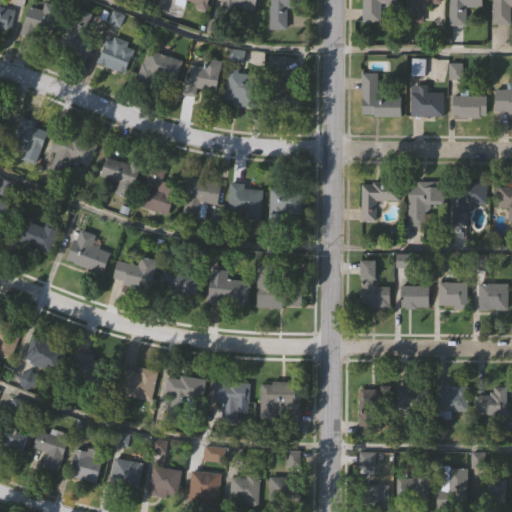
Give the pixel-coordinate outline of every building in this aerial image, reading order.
[(0,0),(0,6),(14,9),(9,31),(0,29),(0,0)] [(206,9),(208,0),(176,0),(176,2),(206,9)] [(257,0),(257,10),(222,6),(222,0),(257,0)] [(270,28),(270,0),(305,0),(305,7),(287,7),(286,29),(270,28)] [(380,21),(362,21),(362,0),(396,0),(396,6),(380,5),(380,21)] [(439,0),(439,4),(423,3),(422,23),(405,23),(405,0),(439,0)] [(449,0),(482,0),(482,7),(465,7),(465,25),(449,25),(449,0)] [(511,0),(511,6),(510,6),(510,24),(492,24),(492,0),(511,0)] [(51,42),(21,34),(29,3),(59,11),(51,42)] [(58,43),(78,11),(101,26),(81,58),(58,43)] [(123,73),(97,62),(109,34),(135,45),(123,73)] [(170,88),(138,75),(149,48),(181,61),(170,88)] [(197,87),(196,96),(184,95),(187,65),(204,66),(204,58),(220,60),(218,89),(197,87)] [(226,102),(226,71),(256,71),(256,102),(226,102)] [(285,72),(285,88),(302,88),(302,108),(267,108),(267,72),(285,72)] [(361,115),(362,75),(377,75),(377,97),(400,98),(400,116),(361,115)] [(426,85),(426,92),(442,92),(442,116),(410,116),(410,85),(426,85)] [(511,115),(494,115),(495,89),(511,89),(511,115)] [(452,116),(452,95),(486,95),(486,116),(452,116)] [(23,153),(8,147),(21,116),(49,128),(35,163),(21,157),(23,153)] [(96,142),(87,169),(73,165),(69,176),(49,169),(54,151),(50,149),(57,130),(96,142)] [(100,176),(106,154),(141,164),(131,198),(114,193),(118,181),(100,176)] [(176,188),(167,215),(138,204),(152,163),(166,168),(161,183),(176,188)] [(0,193),(0,176),(16,182),(11,197),(0,193)] [(217,204),(200,201),(197,217),(182,214),(189,176),(221,182),(217,204)] [(466,204),(467,225),(450,225),(450,182),(485,181),(485,204),(466,204)] [(245,182),(245,188),(262,189),(261,219),(228,217),(230,182),(245,182)] [(375,201),(375,221),(361,221),(360,183),(397,182),(398,200),(375,201)] [(442,207),(424,206),(424,226),(407,226),(408,182),(442,183),(442,207)] [(508,207),(497,207),(497,185),(511,185),(511,221),(508,221),(508,207)] [(302,186),(302,214),(285,213),(285,228),(270,228),(270,186),(302,186)] [(48,253),(10,240),(19,216),(57,230),(48,253)] [(67,260),(78,229),(95,235),(91,246),(110,253),(103,273),(67,260)] [(149,290),(112,279),(118,259),(137,264),(139,255),(157,261),(149,290)] [(389,309),(360,309),(360,260),(376,260),(376,286),(389,286),(389,309)] [(227,271),(227,278),(248,280),(246,305),(208,302),(210,269),(227,271)] [(198,298),(161,295),(163,271),(200,274),(198,298)] [(258,277),(301,277),(300,307),(257,307),(258,277)] [(441,283),(466,283),(466,309),(441,309),(441,283)] [(478,283),(506,283),(506,310),(478,310),(478,283)] [(428,307),(401,307),(401,286),(428,286),(428,307)] [(9,360),(0,356),(0,352),(1,349),(0,348),(0,320),(21,328),(9,360)] [(56,370),(25,354),(35,334),(66,350),(56,370)] [(108,362),(99,386),(68,373),(77,350),(108,362)] [(149,401),(116,392),(124,367),(138,371),(139,366),(157,371),(149,401)] [(199,408),(164,402),(170,372),(204,379),(199,408)] [(294,382),(292,419),(264,417),(267,380),(294,382)] [(213,404),(213,381),(248,381),(248,404),(213,404)] [(396,387),(428,387),(428,410),(396,410),(396,387)] [(474,416),(474,395),(491,395),(491,387),(506,387),(506,416),(474,416)] [(358,388),(388,388),(388,410),(379,410),(379,436),(358,436),(358,388)] [(467,412),(438,412),(438,388),(467,388),(467,412)] [(0,447),(0,426),(3,419),(30,430),(20,456),(0,447)] [(33,447),(38,431),(67,439),(58,471),(42,466),(46,451),(33,447)] [(106,457),(93,484),(68,472),(80,445),(106,457)] [(374,453),(374,468),(359,468),(359,453),(374,453)] [(139,489),(110,486),(113,458),(142,461),(139,489)] [(437,504),(437,467),(466,467),(466,504),(437,504)] [(179,496),(150,496),(150,468),(179,468),(179,496)] [(222,474),(218,502),(188,497),(192,469),(222,474)] [(427,471),(428,504),(397,504),(396,478),(412,478),(412,471),(427,471)] [(259,503),(230,503),(230,475),(259,475),(259,503)] [(269,504),(269,476),(300,476),(300,504),(269,504)] [(505,502),(477,502),(477,476),(505,476),(505,502)] [(388,484),(388,507),(360,507),(360,484),(388,484)]
